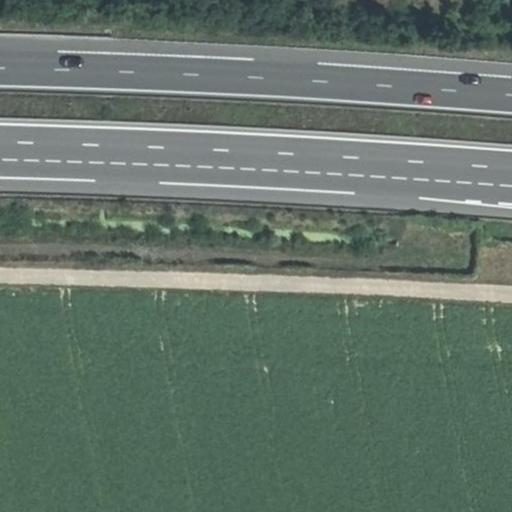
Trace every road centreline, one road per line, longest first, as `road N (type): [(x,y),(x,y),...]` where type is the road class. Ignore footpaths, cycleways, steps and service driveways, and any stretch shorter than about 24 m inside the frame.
road 1 (motorway): [(511,96),(0,69)]
road 2 (motorway): [(0,142),(511,167)]
road 3 (track): [(511,297),(0,281)]
